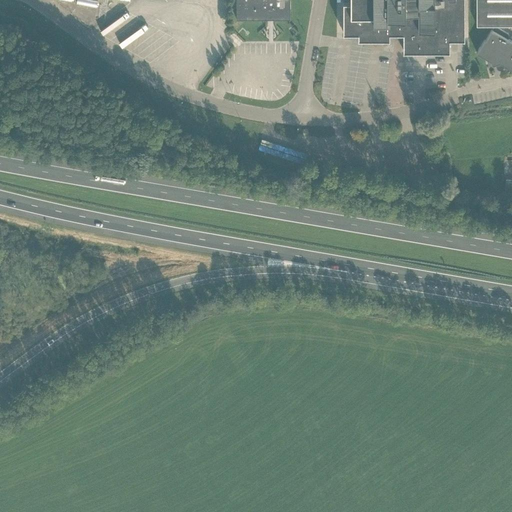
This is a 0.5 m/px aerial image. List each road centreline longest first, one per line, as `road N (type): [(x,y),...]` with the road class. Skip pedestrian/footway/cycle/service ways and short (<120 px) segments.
road 1 (motorway): [(511,253),(0,164)]
road 2 (motorway): [(0,380),(96,315),(146,294),(198,280),(349,265)]
road 3 (track): [(0,449),(192,341),(224,333),(251,343),(256,358),(233,412)]
road 4 (motorway): [(0,198),(349,265)]
road 5 (unclassified): [(298,122),(232,113),(179,94),(31,0)]
road 6 (unclassified): [(298,122),(374,120),(511,83)]
road 7 (motorway): [(349,265),(511,294)]
road 8 (unclassified): [(298,122),(320,0)]
